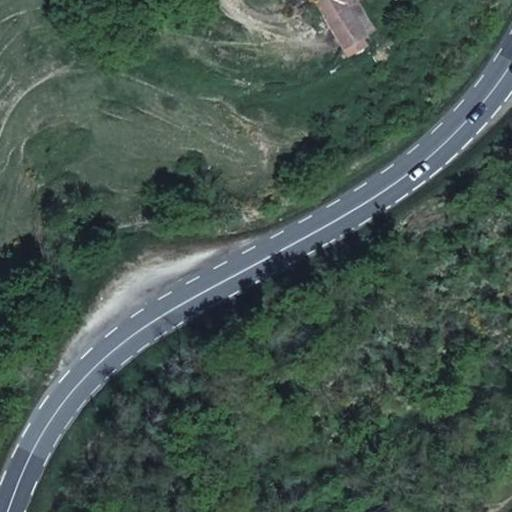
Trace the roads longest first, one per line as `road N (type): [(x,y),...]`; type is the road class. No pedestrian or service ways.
road 1 (secondary): [(511,65),(469,123),(382,194),(161,317),(79,382),(35,451),(9,511)]
road 2 (track): [(196,511),(206,496),(511,387)]
